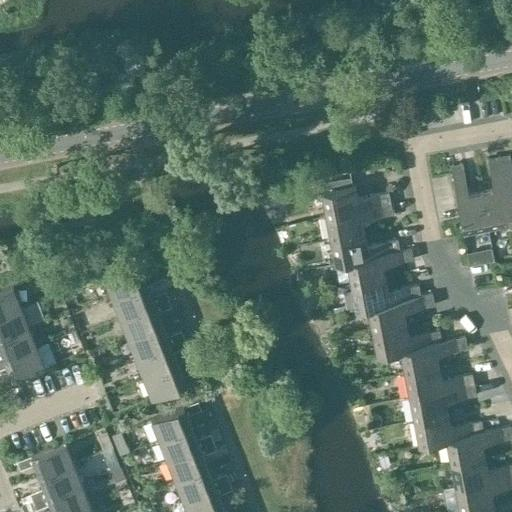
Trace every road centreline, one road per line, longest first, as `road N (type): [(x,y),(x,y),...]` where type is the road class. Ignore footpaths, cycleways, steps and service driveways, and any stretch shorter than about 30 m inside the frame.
road 1 (tertiary): [(0,155),(511,59)]
road 2 (residential): [(511,124),(411,144),(448,274),(511,374)]
